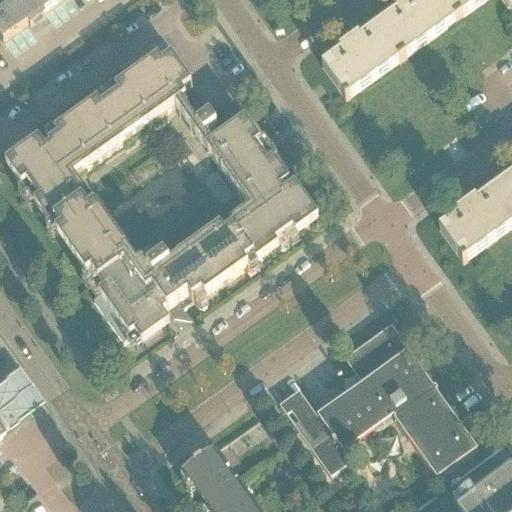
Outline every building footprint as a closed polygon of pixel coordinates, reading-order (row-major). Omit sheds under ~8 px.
[(0,0),(0,38),(4,43),(28,26),(30,29),(45,19),(43,15),(63,0),(0,0)] [(402,13),(378,31),(402,64),(459,23),(442,0),(420,0),(411,7),(409,5),(401,11),(402,13)] [(511,0),(442,0),(459,23),(490,0),(501,0),(511,13),(511,12),(511,0)] [(323,70),(346,104),(402,64),(378,31),(355,48),(353,45),(345,51),(346,54),(323,70)] [(105,297),(94,304),(125,347),(153,327),(157,333),(190,310),(316,220),(296,191),(286,198),(283,194),(286,192),(241,128),(206,153),(249,213),(170,270),(163,262),(152,270),(146,262),(137,269),(75,182),(186,102),(183,97),(192,90),(171,61),(50,148),(51,150),(45,154),(39,146),(11,166),(105,297)] [(218,176),(205,185),(222,209),(235,200),(218,176)] [(511,180),(498,191),(511,210),(511,180)] [(465,215),(440,233),(463,267),(511,232),(511,210),(498,191),(474,208),(472,205),(463,212),(465,215)] [(300,396),(280,410),(331,481),(352,466),(345,456),(396,420),(397,422),(395,424),(438,484),(478,455),(389,332),(360,353),(361,354),(348,363),(365,387),(318,421),(300,396)] [(215,456),(181,480),(203,511),(250,511),(254,510),(215,456)] [(511,511),(511,475),(462,511),(511,511)]
